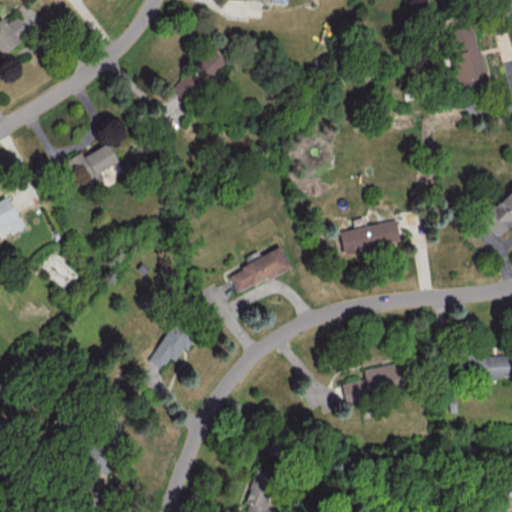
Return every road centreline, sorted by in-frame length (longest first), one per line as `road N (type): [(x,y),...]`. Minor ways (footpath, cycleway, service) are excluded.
road 1 (residential): [(511,283),(384,304),(272,336),(201,420),(165,511)]
road 2 (residential): [(152,0),(113,51),(0,126)]
